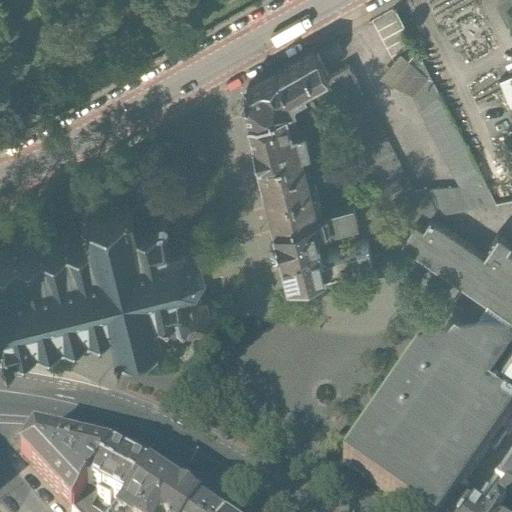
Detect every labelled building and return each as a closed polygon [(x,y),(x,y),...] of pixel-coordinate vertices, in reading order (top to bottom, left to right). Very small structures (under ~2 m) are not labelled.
[(511,0),(495,0),(507,28),(511,25),(511,78),(499,84),(511,108),(511,107),(511,0)] [(241,98),(257,161),(303,148),(310,145),(305,123),(292,128),(286,106),(295,103),(293,97),(329,76),(315,51),(243,90),(241,98)] [(460,211),(497,203),(429,76),(413,95),(458,184),(413,187),(351,66),(333,74),(406,229),(413,217),(422,224),(426,217),(460,211)] [(257,161),(271,221),(319,209),(303,148),(257,161)] [(181,334),(181,332),(209,325),(210,327),(213,326),(212,325),(213,325),(213,322),(212,322),(206,300),(207,299),(207,297),(205,297),(205,295),(202,296),(202,298),(200,298),(194,277),(197,275),(194,270),(201,259),(206,260),(207,255),(202,255),(199,242),(203,239),(201,235),(196,238),(185,231),(185,226),(181,225),(176,204),(181,203),(187,201),(181,178),(133,189),(134,193),(128,194),(127,189),(122,190),(124,195),(87,204),(86,199),(81,200),(83,206),(77,207),(78,209),(63,212),(62,211),(59,211),(60,212),(58,213),(59,216),(61,216),(62,223),(64,229),(63,230),(64,234),(43,240),(41,235),(37,236),(39,241),(17,246),(16,241),(12,242),(13,247),(0,250),(0,321),(3,321),(4,328),(6,335),(4,336),(2,340),(3,346),(7,348),(12,347),(15,342),(15,340),(35,335),(36,340),(41,339),(40,334),(60,329),(61,334),(66,333),(65,328),(86,323),(87,328),(92,327),(91,322),(111,317),(113,325),(115,335),(110,337),(111,341),(116,340),(118,345),(122,344),(121,338),(157,329),(159,335),(162,334),(163,335),(164,337),(166,336),(166,337),(168,337),(168,335),(172,334),(173,335),(171,336),(172,337),(170,343),(169,344),(172,348),(176,352),(184,350),(186,344),(187,339),(181,334)] [(358,223),(353,201),(319,209),(271,221),(279,251),(320,241),(317,228),(328,225),(330,230),(358,223)] [(487,262),(426,217),(422,224),(413,217),(406,229),(400,240),(463,286),(469,289),(476,294),(464,311),(452,304),(342,464),(410,511),(470,511),(471,511),(473,508),(459,498),(511,419),(511,259),(511,260),(511,259),(511,251),(498,242),(487,262)] [(320,241),(279,251),(286,278),(319,267),(373,257),(368,240),(321,248),(320,241)] [(32,440),(23,458),(72,511),(74,511),(89,490),(112,457),(82,447),(68,442),(32,440)] [(511,451),(496,474),(505,481),(511,486),(511,451)] [(132,465),(112,457),(89,490),(94,494),(108,506),(112,502),(116,505),(123,511),(125,511),(149,478),(132,465)] [(199,511),(173,494),(149,478),(125,511),(199,511)] [(501,511),(511,497),(511,486),(505,481),(485,505),(485,511),(471,511),(470,511),(501,511)] [(89,511),(89,501),(94,494),(89,490),(74,511),(123,511),(116,505),(111,511),(89,511)] [(511,511),(511,497),(501,511),(511,511)]
